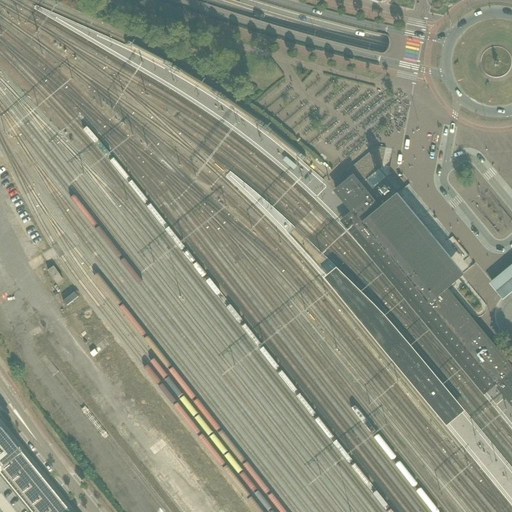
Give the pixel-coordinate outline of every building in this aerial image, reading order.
[(353,177),(336,192),(389,256),(390,255),(392,258),(385,264),(387,267),(397,279),(404,273),(407,276),(406,276),(511,403),(511,369),(445,289),(451,284),(449,281),(446,283),(443,279),(449,274),(416,233),(395,208),(392,204),(388,208),(385,205),(380,209),(353,177)] [(386,183),(381,187),(385,193),(390,189),(386,183)] [(54,266),(48,270),(57,283),(63,279),(54,266)] [(75,292),(64,301),(67,306),(79,297),(75,292)] [(431,394),(434,392),(437,390),(426,377),(427,376),(416,364),(405,351),(402,353),(399,356),(410,369),(420,382),(421,381),(431,394)] [(40,484),(42,482),(37,475),(34,477),(30,472),(33,470),(27,463),(25,465),(20,460),(23,458),(17,451),(15,453),(11,448),(13,446),(3,433),(1,435),(0,434),(0,469),(35,511),(66,511),(65,511),(62,511),(60,508),(62,506),(56,499),(54,501),(50,496),(52,494),(47,487),(44,489),(40,484)]
